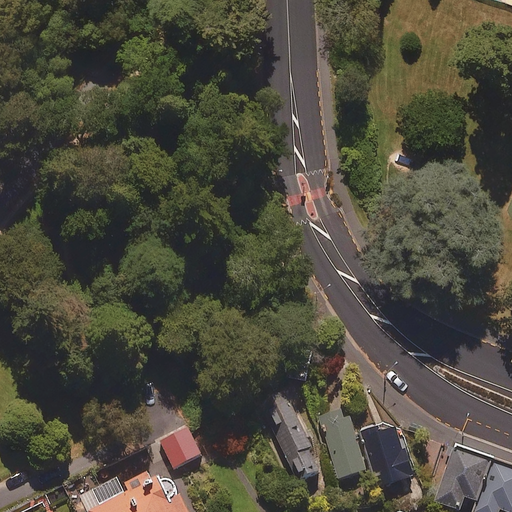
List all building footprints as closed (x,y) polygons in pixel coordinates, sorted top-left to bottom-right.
[(321,476),(293,413),(270,423),(297,486),(321,476)] [(365,474),(348,413),(322,420),(339,482),(365,474)] [(377,428),(361,433),(382,498),(418,487),(400,432),(381,438),(377,428)] [(201,458),(189,432),(161,445),(173,471),(201,458)] [(478,508),(493,470),(455,455),(435,507),(449,511),(462,511),(466,503),(478,508)] [(511,511),(511,476),(493,470),(478,508),(476,511),(511,511)] [(175,509),(173,504),(177,495),(174,485),(165,480),(155,482),(153,476),(120,491),(117,483),(82,499),(88,511),(185,511),(183,506),(175,509)]
